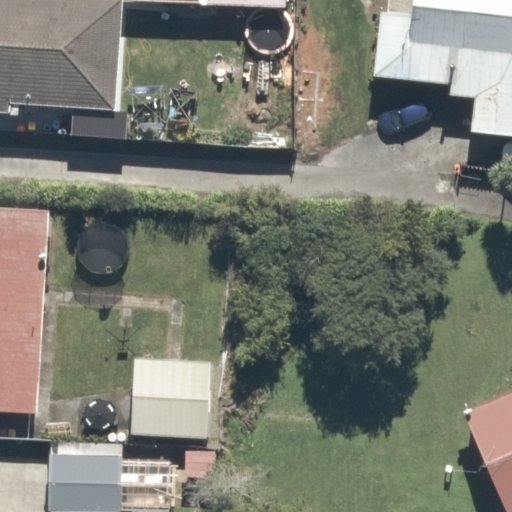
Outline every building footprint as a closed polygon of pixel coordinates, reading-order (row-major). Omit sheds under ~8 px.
[(0,0),(0,102),(116,116),(114,1),(101,0),(0,0)] [(511,0),(383,0),(376,75),(449,82),(447,102),(470,95),(467,135),(511,139),(511,0)] [(0,199),(0,415),(37,419),(52,200),(0,199)] [(511,405),(482,416),(511,495),(511,405)] [(120,447),(50,444),(47,506),(117,509),(120,447)]
